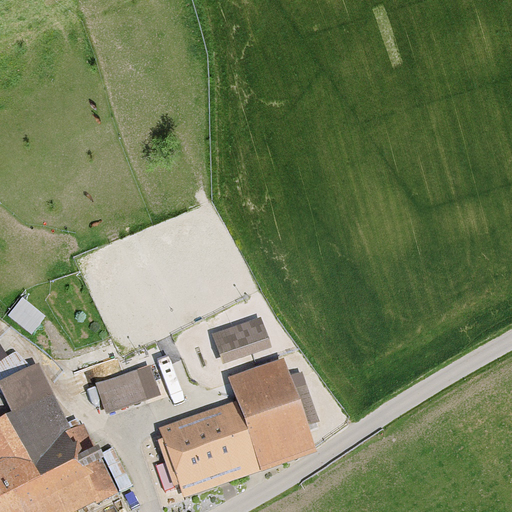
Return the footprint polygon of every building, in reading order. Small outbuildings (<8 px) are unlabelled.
[(23,297),(9,315),(33,334),(48,316),(23,297)] [(210,340),(218,369),(263,357),(255,328),(210,340)] [(219,387),(229,415),(158,440),(181,505),(305,461),(272,368),(219,387)] [(76,462),(33,373),(0,388),(0,411),(6,423),(0,426),(0,511),(92,511),(119,499),(96,452),(76,462)] [(98,389),(106,418),(142,408),(133,378),(98,389)]
